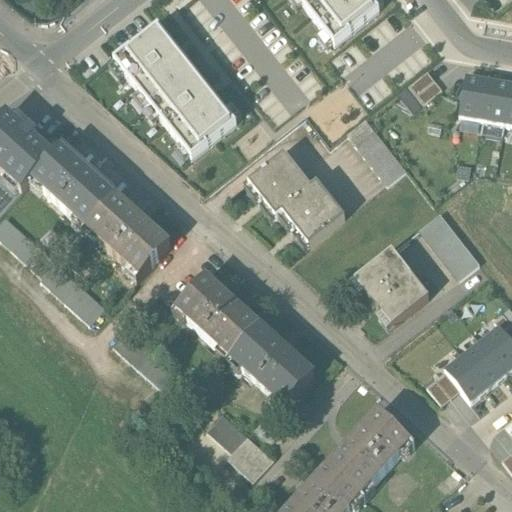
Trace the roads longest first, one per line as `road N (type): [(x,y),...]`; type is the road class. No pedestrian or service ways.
road 1 (residential): [(32,68),(460,449)]
road 2 (unknown): [(257,490),(367,367)]
